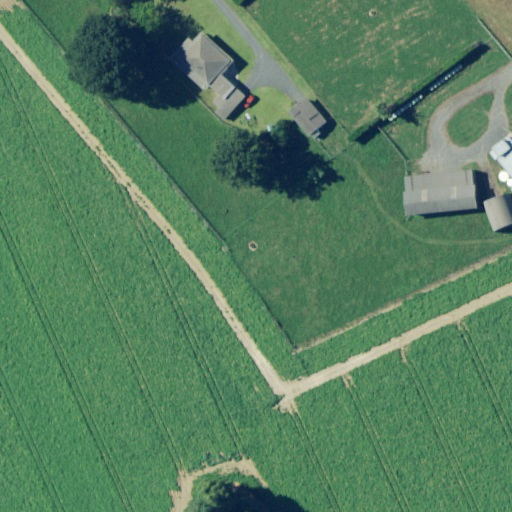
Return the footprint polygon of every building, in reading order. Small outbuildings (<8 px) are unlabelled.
[(194,39),(191,43),(174,60),(175,61),(207,91),(212,86),(221,94),(214,102),(221,109),(216,113),(226,122),(249,98),(224,75),(238,61),(208,33),(198,43),(194,39)] [(288,106),(292,111),(290,113),(312,139),(314,137),(317,142),(325,135),(322,131),(330,124),(308,97),(297,107),(293,102),(288,106)] [(511,173),(511,136),(511,135),(496,148),(506,159),(502,162),(508,169),(511,173)] [(508,183),(511,187),(511,173),(508,169),(499,176),(506,184),(508,183)] [(483,209),(479,171),(408,178),(412,216),(483,209)] [(511,227),(511,203),(509,197),(489,205),(500,233),(511,227)]
